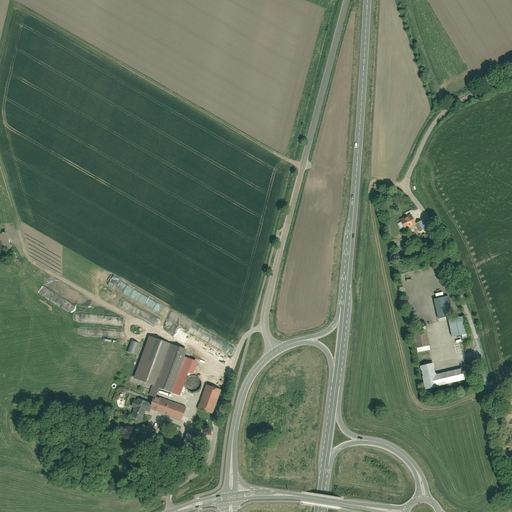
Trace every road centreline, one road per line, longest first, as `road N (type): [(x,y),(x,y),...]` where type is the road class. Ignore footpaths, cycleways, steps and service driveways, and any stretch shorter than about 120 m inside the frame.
road 1 (unclassified): [(346,0),(264,311),(274,351)]
road 2 (track): [(303,165),(11,0)]
road 3 (primary): [(343,310),(367,0)]
road 4 (unclassified): [(407,191),(451,262),(511,467)]
road 5 (unclassified): [(407,191),(407,175),(440,115),(511,73)]
road 6 (tertiary): [(230,497),(242,394),(274,351)]
road 7 (tertiary): [(230,497),(273,495),(385,511)]
